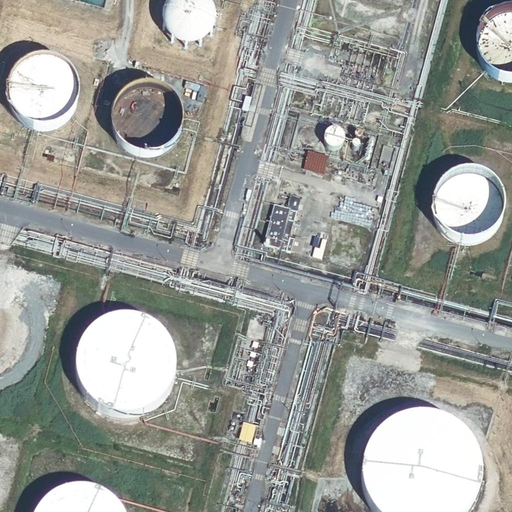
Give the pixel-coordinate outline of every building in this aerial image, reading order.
[(213,23),(213,19),(213,16),(213,13),(211,9),(210,6),(208,3),(206,0),(205,0),(165,0),(166,0),(163,3),(161,6),(160,9),(159,12),(158,16),(158,19),(158,23),(159,26),(160,29),(161,33),(163,35),(165,38),(168,41),(171,43),(174,44),(177,46),(180,47),(184,47),(187,47),(191,47),(194,46),(197,44),(200,43),(203,41),(206,38),(208,36),(210,33),(211,30),(212,26),(213,23)] [(511,11),(508,11),(504,12),(499,13),(495,14),(491,17),(488,19),(484,22),(481,26),(479,30),(477,34),(476,38),(475,42),(474,47),(475,52),(476,56),(477,60),(479,64),(481,68),(484,72),(487,75),(491,78),(495,80),(499,81),(504,83),(508,83),(511,83),(511,11)] [(77,98),(77,94),(77,89),(76,85),(75,80),(73,76),(71,72),(68,69),(65,66),(61,63),(57,61),(53,59),(48,58),(44,58),(39,58),(35,58),(30,59),(26,61),(22,63),(19,66),(15,69),(12,72),(10,76),(8,80),(7,84),(6,89),(5,93),(6,98),(6,102),(8,107),(10,111),(12,114),(15,118),(18,121),(22,124),(26,126),(30,128),(34,129),(39,129),(44,129),(48,129),(52,128),(57,126),(61,124),(64,121),(67,118),(70,115),(73,111),(75,107),(76,103),(77,98)] [(182,128),(182,123),(182,119),(181,115),(180,110),(178,106),(176,102),(173,99),(170,96),(166,93),(162,91),(158,89),(153,88),(149,87),(144,87),(140,88),(135,89),(131,91),(127,93),(124,95),(120,99),(117,102),(115,106),(113,110),(112,114),(111,118),(110,123),(111,128),(112,132),(113,136),(115,141),(117,144),(120,148),(123,151),(127,154),(131,156),(135,157),(139,159),(144,159),(149,159),(153,159),(158,158),(162,156),(166,154),(169,151),(172,148),(175,145),(178,141),(180,136),(181,132),(182,128)] [(318,133),(318,130),(317,128),(315,127),(313,125),(311,124),(308,124),(306,124),(304,125),(302,127),(300,128),(299,130),(299,133),(299,135),(300,138),(301,140),(303,141),(305,143),(307,143),(310,143),(312,143),(314,141),(316,140),(317,138),(318,135),(318,133)] [(343,139),(342,137),(341,135),(340,133),(338,131),(335,130),(333,130),(331,130),(328,131),(326,133),(325,135),(324,137),(323,139),(323,142),(324,144),(325,146),(327,148),(329,149),(332,150),(334,150),(337,149),(339,148),(340,146),(342,144),(343,142),(343,139)] [(362,139),(362,138),(361,136),(360,135),(359,135),(357,135),(356,136),(355,137),(354,138),(354,140),(355,141),(356,142),(357,143),(359,143),(360,143),(361,142),(362,141),(362,139)] [(501,212),(502,208),(501,203),(501,199),(499,195),(497,190),(495,187),(492,183),(489,180),(485,177),(481,175),(477,173),(473,172),(468,172),(464,172),(459,172),(455,173),(451,175),(447,177),(443,180),(440,183),(437,186),(434,190),(432,194),(431,198),(430,203),(430,208),(430,212),(431,216),(432,221),(434,225),(436,229),(439,232),(443,235),(446,238),(450,240),(454,242),(459,243),(463,244),(468,244),(472,243),(477,242),(481,240),(485,238),(489,235),(492,232),(495,229),(497,225),(499,221),(501,217),(501,212)] [(286,208),(273,205),(262,245),(299,255),(303,241),(293,238),(292,242),(288,241),(292,225),(285,223),(286,219),(294,221),(300,199),(289,196),(286,208)] [(323,249),(315,247),(312,257),(321,259),(323,249)] [(30,335),(30,329),(30,322),(29,316),(27,310),(24,304),(21,299),(17,294),(12,289),(7,286),(1,283),(0,282),(0,374),(1,375),(6,372),(12,368),(16,363),(20,359),(24,353),(27,347),(29,341),(30,335)] [(176,374),(177,368),(176,361),(175,355),(173,349),(170,343),(167,338),(163,333),(158,328),(153,325),(148,322),(142,319),(136,318),(129,317),(123,317),(117,317),(110,319),(104,321),(99,324),(93,328),(89,333),(85,337),(81,343),(79,349),(77,355),(75,361),(75,367),(75,374),(76,380),(78,386),(81,392),(85,397),(89,402),(93,406),(98,410),(104,413),(110,416),(116,417),(122,418),(129,418),(135,417),(141,416),(147,414),(153,410),(158,407),(163,402),(167,397),(170,392),(173,386),(175,380),(176,374)] [(480,493),(481,485),(482,477),(481,470),(480,462),(477,455),(474,448),(470,441),(465,435),(459,430),(453,425),(447,422),(439,419),(432,417),(424,416),(416,416),(409,417),(401,419),(394,421),(387,425),(381,430),(375,435),(370,441),(366,447),(363,454),(361,461),(359,469),(359,477),(359,485),(360,492),(363,500),(366,507),(369,511),(470,511),(474,507),(477,500),(480,493)] [(121,511),(118,507),(113,503),(108,499),(102,496),(96,493),(90,492),(84,491),(77,491),(71,492),(65,493),(59,496),(53,499),(48,502),(43,507),(40,511),(39,511),(121,511)]
